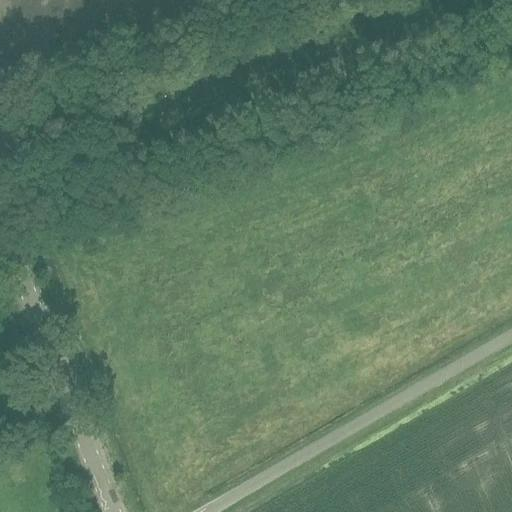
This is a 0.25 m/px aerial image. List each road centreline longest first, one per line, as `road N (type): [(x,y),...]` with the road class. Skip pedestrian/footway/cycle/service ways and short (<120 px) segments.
road 1 (unclassified): [(203,511),(511,336)]
road 2 (unclassified): [(114,511),(0,214)]
